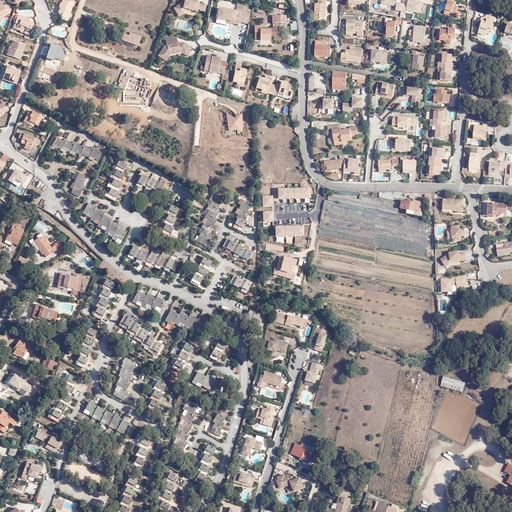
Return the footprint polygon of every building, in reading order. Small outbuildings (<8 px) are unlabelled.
[(60,17),(66,19),(72,0),(68,0),(67,2),(63,0),(61,0),(60,3),(58,2),(57,7),(59,8),(57,13),(61,14),(60,17)] [(181,11),(183,13),(187,9),(196,11),(196,9),(199,9),(199,10),(204,12),(206,5),(197,3),(197,0),(184,0),(184,3),(177,7),(177,6),(173,8),(173,10),(172,10),(175,14),(176,13),(176,14),(181,11)] [(327,18),(327,0),(318,0),(318,2),(315,2),(314,19),(320,20),(321,18),(327,18)] [(397,2),(397,0),(381,0),(381,4),(396,6),(395,10),(401,11),(402,2),(397,2)] [(417,0),(408,0),(408,3),(403,3),(403,11),(421,12),(422,0),(417,0)] [(446,0),(448,1),(444,11),(451,13),(452,12),(455,13),(455,15),(458,16),(461,8),(457,6),(457,5),(453,4),(454,3),(453,2),(454,0),(446,0)] [(0,16),(6,13),(8,11),(7,10),(8,9),(5,4),(2,6),(0,2),(0,16)] [(238,22),(247,24),(250,7),(237,5),(236,13),(238,13),(237,22),(238,22)] [(232,21),(234,12),(235,11),(217,7),(215,18),(225,20),(232,21)] [(487,27),(492,29),(495,23),(494,22),(496,16),(488,12),(486,17),(482,15),(480,19),(482,20),(478,31),(485,34),(487,29),(487,27)] [(396,23),(402,23),(403,16),(396,16),(396,20),(391,20),(391,22),(387,21),(386,32),(395,32),(396,23)] [(15,18),(13,18),(12,21),(14,22),(11,31),(19,34),(19,32),(23,33),(23,35),(29,36),(32,25),(27,23),(27,21),(15,17),(15,18)] [(358,35),(368,35),(369,29),(364,29),(364,20),(357,20),(357,19),(347,18),(347,31),(358,31),(358,33),(358,35)] [(420,42),(420,44),(431,45),(432,39),(424,38),(425,26),(414,25),(414,29),(413,36),(413,41),(420,42)] [(67,38),(69,31),(55,27),(53,34),(67,38)] [(455,37),(456,27),(449,27),(449,29),(441,28),(440,39),(444,39),(449,43),(452,43),(452,39),(451,38),(452,36),(455,37)] [(276,35),(276,30),(268,29),(268,30),(258,30),(258,28),(252,28),(252,39),(258,39),(258,41),(268,41),(268,35),(271,35),(276,35)] [(142,36),(125,30),(121,41),(138,47),(142,36)] [(175,37),(164,40),(165,46),(162,47),(157,56),(165,61),(169,54),(179,51),(186,55),(190,47),(184,43),(183,44),(180,44),(179,43),(177,43),(175,37)] [(315,53),(330,54),(330,44),(327,43),(327,39),(316,39),(315,53)] [(20,52),(22,52),(25,45),(12,41),(9,49),(7,48),(4,55),(17,59),(20,52)] [(353,58),(353,60),(364,61),(365,55),(362,55),(363,48),(357,47),(356,49),(351,49),(347,48),(347,49),(345,49),(344,51),(342,51),(341,59),(347,60),(347,57),(353,58)] [(421,49),(413,47),(411,57),(414,58),(413,67),(423,69),(425,55),(420,54),(421,49)] [(368,50),(367,59),(380,60),(380,58),(387,58),(388,49),(374,48),(373,51),(369,50),(368,50)] [(439,61),(438,67),(441,67),(450,68),(454,68),(454,62),(452,62),(452,54),(443,54),(443,62),(439,61)] [(226,80),(228,70),(223,69),(224,61),(221,60),(221,63),(218,63),(219,60),(219,58),(206,55),(204,64),(200,63),(199,69),(203,70),(203,68),(208,69),(208,71),(222,74),(221,78),(226,80)] [(236,82),(242,83),(246,72),(240,70),(241,64),(236,63),(231,80),(236,82)] [(7,70),(8,67),(4,66),(2,71),(0,70),(0,78),(13,82),(16,74),(10,71),(7,70)] [(450,71),(450,68),(441,67),(441,71),(437,71),(436,78),(452,80),(452,72),(450,71)] [(333,87),(346,88),(347,70),(334,69),(333,87)] [(365,81),(366,74),(351,71),(350,74),(353,75),(353,76),(358,77),(357,80),(365,81)] [(186,88),(151,76),(145,92),(137,89),(133,101),(132,102),(133,104),(135,105),(158,113),(160,109),(162,109),(163,107),(177,112),(180,104),(174,102),(173,105),(154,98),(159,86),(168,89),(169,87),(184,93),(186,88)] [(266,91),(271,93),(273,86),(268,84),(269,80),(258,77),(255,87),(260,88),(267,90),(266,91)] [(0,78),(0,82),(11,86),(13,82),(0,78)] [(273,86),(271,93),(287,98),(291,90),(289,89),(289,86),(284,84),(285,82),(280,80),(278,87),(273,86)] [(382,91),(389,93),(393,94),(395,83),(384,81),(383,83),(378,82),(376,92),(382,93),(382,91)] [(408,87),(407,94),(413,94),(412,105),(419,106),(420,88),(408,87)] [(438,94),(437,101),(450,102),(451,90),(438,89),(438,94)] [(353,106),(363,106),(363,97),(353,96),(353,102),(344,101),(343,109),(353,110),(353,106)] [(324,107),(334,107),(334,98),(324,97),(324,107)] [(362,119),(362,108),(354,108),(353,119),(362,119)] [(430,124),(436,124),(442,125),(442,120),(443,120),(444,112),(444,110),(434,109),(434,111),(433,119),(430,119),(430,124)] [(35,125),(37,120),(39,116),(27,110),(26,114),(28,115),(23,123),(30,127),(32,124),(35,125)] [(226,113),(227,130),(236,130),(236,132),(242,131),(241,112),(226,113)] [(53,123),(55,118),(49,115),(46,120),(53,123)] [(415,126),(415,119),(400,117),(399,116),(393,115),(392,123),(399,124),(398,126),(403,127),(403,128),(407,128),(408,125),(415,126)] [(343,140),(349,139),(352,138),(352,135),(358,134),(356,124),(350,125),(350,126),(342,127),(341,122),(328,124),(328,129),(333,128),(334,139),(343,139),(343,140)] [(447,134),(448,126),(442,125),(436,124),(436,130),(432,129),(431,137),(445,138),(445,134),(447,134)] [(483,137),(482,139),(488,139),(488,133),(487,133),(487,130),(483,130),(484,125),(475,124),(474,136),(483,137)] [(36,141),(17,134),(15,139),(19,141),(18,144),(23,147),(22,150),(28,152),(29,150),(31,151),(33,146),(35,146),(36,141)] [(89,154),(94,157),(97,159),(101,152),(92,146),(91,148),(82,144),(81,145),(73,141),(72,143),(63,139),(63,140),(55,137),(51,144),(60,149),(61,147),(69,151),(70,149),(75,152),(78,154),(79,152),(88,156),(89,154)] [(401,148),(411,149),(411,139),(397,138),(396,149),(401,149),(401,148)] [(429,155),(429,160),(440,161),(441,156),(442,148),(428,147),(428,155),(429,155)] [(469,168),(480,169),(481,156),(477,156),(477,154),(470,153),(469,168)] [(353,166),(359,167),(360,158),(350,156),(349,157),(344,156),(339,156),(323,158),(324,165),(325,164),(326,167),(341,166),(340,164),(344,163),(343,168),(353,170),(353,166)] [(404,168),(416,169),(417,160),(406,160),(406,156),(404,156),(404,158),(401,158),(401,162),(404,162),(404,168)] [(393,165),(393,159),(393,158),(379,159),(379,168),(384,168),(389,168),(389,169),(393,169),(393,165)] [(442,171),(442,161),(440,161),(429,160),(429,166),(427,166),(427,175),(439,175),(438,171),(442,171)] [(504,175),(506,175),(507,160),(502,160),(501,161),(490,161),(489,170),(501,171),(501,169),(504,169),(504,175)] [(128,165),(120,161),(117,165),(115,164),(113,168),(114,169),(117,170),(114,174),(112,173),(110,177),(111,178),(114,179),(112,184),(109,183),(107,186),(112,189),(109,193),(107,192),(104,196),(115,202),(120,193),(118,192),(122,184),(121,183),(125,175),(123,174),(128,165)] [(14,168),(10,175),(5,172),(2,178),(18,188),(26,175),(14,168)] [(156,187),(161,189),(165,192),(169,184),(160,179),(159,181),(151,176),(150,178),(141,173),(138,181),(138,182),(146,186),(147,184),(152,186),(155,188),(156,187)] [(84,179),(76,175),(73,180),(71,183),(73,185),(69,193),(77,197),(81,189),(80,188),(84,179)] [(328,203),(357,208),(359,201),(329,196),(328,203)] [(357,208),(397,215),(399,203),(359,196),(359,201),(357,208)] [(209,203),(206,201),(204,205),(209,208),(207,213),(204,211),(201,215),(207,218),(204,221),(202,220),(199,224),(204,227),(202,232),(198,230),(196,233),(202,236),(199,241),(196,239),(194,243),(204,249),(209,241),(207,239),(211,231),(210,229),(214,222),(212,221),(217,212),(216,212),(220,204),(212,199),(209,203)] [(251,205),(243,201),(241,205),(238,210),(240,211),(238,215),(236,218),(237,220),(235,224),(239,226),(237,230),(242,233),(245,229),(243,228),(246,222),(244,221),(249,212),(247,211),(251,205)] [(409,202),(403,201),(402,209),(407,210),(419,212),(420,202),(409,201),(409,202)] [(451,209),(451,211),(451,213),(460,213),(460,201),(441,201),(441,209),(451,209)] [(117,238),(122,241),(126,233),(117,228),(118,226),(110,222),(111,220),(103,215),(104,214),(96,209),(97,207),(89,203),(83,213),(87,215),(88,212),(93,215),(92,217),(90,219),(94,221),(96,219),(100,221),(98,224),(98,226),(101,228),(103,225),(107,227),(106,230),(104,232),(108,234),(110,232),(114,234),(113,236),(111,239),(115,241),(117,238)] [(511,204),(487,204),(487,215),(498,216),(497,214),(506,214),(506,211),(511,211),(511,204)] [(180,210),(172,206),(170,210),(167,209),(165,213),(166,214),(169,215),(167,219),(164,217),(162,222),(163,223),(166,224),(164,229),(161,228),(159,231),(164,234),(161,238),(158,236),(156,241),(167,246),(172,238),(170,237),(174,229),(173,228),(177,219),(175,218),(180,210)] [(60,221),(64,218),(60,212),(56,215),(60,221)] [(19,223),(14,220),(9,229),(12,231),(10,233),(8,232),(5,237),(16,244),(24,230),(17,226),(19,223)] [(35,226),(44,232),(46,228),(38,222),(35,226)] [(462,238),(462,231),(460,231),(459,231),(458,227),(450,229),(450,233),(451,240),(452,240),(452,244),(460,243),(460,238),(462,238)] [(39,236),(34,240),(39,247),(37,249),(40,254),(43,252),(46,255),(55,247),(52,244),(51,245),(42,236),(40,238),(39,236)] [(223,246),(227,249),(231,251),(235,253),(239,256),(248,261),(252,254),(227,239),(223,246)] [(285,247),(261,242),(261,244),(262,244),(261,248),(264,249),(265,247),(284,251),(285,247)] [(511,244),(510,245),(504,246),(504,250),(500,251),(496,251),(498,259),(506,257),(506,255),(509,255),(511,254),(511,244)] [(166,267),(171,269),(174,271),(178,263),(170,259),(169,261),(161,257),(159,259),(151,254),(150,255),(134,247),(129,254),(146,263),(147,261),(152,264),(156,266),(157,264),(161,266),(165,268),(166,267)] [(459,261),(460,263),(466,262),(465,255),(458,256),(458,253),(449,255),(440,262),(444,267),(449,263),(459,261)] [(295,259),(278,254),(275,268),(273,267),(271,273),(282,276),(283,271),(291,273),(295,259)] [(212,263),(204,258),(202,263),(199,267),(197,271),(195,275),(192,280),(190,283),(198,288),(212,263)] [(450,265),(460,263),(459,261),(449,263),(444,267),(445,269),(450,265)] [(73,287),(79,288),(81,275),(76,275),(76,276),(64,274),(64,272),(59,272),(56,286),(62,287),(63,285),(67,286),(71,287),(74,287),(73,287)] [(243,289),(247,291),(252,283),(244,279),(242,280),(234,276),(230,283),(234,285),(238,288),(239,287),(243,289)] [(447,290),(452,290),(452,286),(456,285),(457,289),(467,287),(466,277),(455,278),(456,281),(452,281),(452,280),(441,281),(442,291),(447,291),(447,290)] [(106,280),(102,288),(103,289),(100,294),(99,297),(101,299),(96,307),(98,308),(95,313),(94,316),(101,320),(105,312),(104,311),(108,303),(106,302),(111,294),(109,292),(114,284),(106,280)] [(156,307),(161,309),(165,301),(157,297),(156,299),(147,294),(146,296),(138,292),(132,302),(136,305),(137,302),(142,304),(141,305),(145,307),(147,304),(151,307),(154,309),(156,307)] [(41,306),(42,305),(36,303),(32,316),(38,318),(39,316),(43,317),(50,319),(53,311),(53,310),(44,307),(41,306)] [(175,323),(179,315),(170,311),(165,321),(168,323),(170,320),(175,323)] [(252,317),(247,314),(245,318),(250,321),(248,324),(256,330),(255,333),(259,336),(261,331),(260,331),(261,329),(258,327),(264,316),(255,311),(254,313),(252,317)] [(307,321),(307,319),(294,315),(294,316),(277,311),(275,321),(283,323),(283,321),(286,322),(286,324),(292,325),(293,322),(301,325),(301,327),(305,328),(307,321)] [(180,313),(179,315),(175,323),(174,324),(178,326),(180,323),(184,325),(188,318),(180,313)] [(129,327),(133,322),(133,320),(125,315),(119,325),(123,327),(124,324),(129,327)] [(189,316),(188,318),(184,325),(184,326),(187,329),(189,326),(193,328),(197,321),(189,316)] [(199,319),(197,321),(193,328),(193,329),(196,331),(198,328),(202,331),(207,324),(199,319)] [(141,326),(133,322),(129,327),(128,330),(126,332),(131,334),(132,332),(136,334),(135,337),(134,338),(137,340),(139,338),(143,341),(142,343),(140,345),(144,347),(146,344),(150,347),(154,341),(155,339),(146,334),(148,332),(140,328),(141,326)] [(80,356),(77,361),(76,364),(84,368),(88,360),(86,359),(90,351),(89,350),(94,341),(92,340),(96,332),(88,328),(84,336),(85,337),(81,346),(83,347),(78,355),(80,356)] [(318,329),(315,337),(318,337),(315,350),(322,351),(328,331),(318,329)] [(33,340),(22,334),(15,346),(17,348),(14,352),(23,357),(33,340)] [(275,341),(269,340),(267,349),(276,351),(276,350),(286,352),(288,343),(276,339),(275,341)] [(162,345),(154,341),(150,347),(148,350),(148,351),(152,353),(153,351),(158,353),(162,345)] [(226,345),(219,341),(216,346),(209,357),(216,362),(226,345)] [(194,347),(186,343),(183,348),(181,351),(179,356),(177,360),(173,365),(172,368),(179,372),(194,347)] [(55,356),(50,354),(47,364),(51,366),(55,356)] [(136,364),(128,360),(125,364),(123,363),(121,366),(122,367),(125,369),(123,373),(120,372),(118,376),(122,378),(119,383),(117,381),(115,385),(120,388),(117,392),(115,391),(112,395),(123,401),(128,392),(126,391),(130,383),(129,382),(133,374),(131,373),(136,364)] [(320,370),(321,364),(314,362),(312,367),(311,372),(309,371),(306,381),(316,383),(320,370)] [(269,372),(265,371),(264,375),(261,374),(258,386),(262,387),(264,381),(279,386),(279,388),(283,389),(285,382),(281,381),(282,380),(280,379),(281,377),(279,377),(280,375),(276,375),(277,374),(271,372),(270,374),(269,374),(269,372)] [(213,386),(215,380),(207,375),(205,377),(197,372),(191,382),(195,385),(197,382),(201,384),(201,385),(205,388),(206,385),(211,388),(213,386)] [(16,378),(13,376),(9,380),(18,386),(16,388),(24,394),(25,392),(31,397),(38,389),(19,374),(16,378)] [(59,396),(57,400),(59,401),(57,406),(54,404),(52,408),(55,410),(52,414),(50,413),(48,417),(58,423),(72,397),(71,396),(75,388),(73,387),(77,378),(70,374),(67,378),(64,377),(62,381),(66,383),(64,387),(61,386),(59,390),(64,393),(62,397),(59,396)] [(216,378),(215,380),(213,386),(217,388),(219,385),(223,387),(226,380),(222,378),(221,380),(216,378)] [(464,384),(442,378),(439,387),(461,393),(464,384)] [(166,385),(158,381),(153,389),(155,390),(150,398),(152,399),(147,408),(155,412),(159,404),(157,403),(162,394),(161,393),(166,385)] [(89,412),(88,415),(92,417),(93,415),(98,417),(96,420),(100,422),(102,419),(106,421),(104,424),(108,426),(110,424),(114,426),(113,429),(116,431),(118,428),(123,431),(121,433),(124,435),(130,424),(89,401),(85,410),(89,412)] [(185,421),(182,426),(180,429),(182,430),(178,439),(180,440),(175,448),(183,453),(188,444),(186,443),(190,435),(188,434),(193,425),(191,424),(195,416),(193,415),(198,407),(190,402),(185,411),(187,412),(183,420),(185,421)] [(216,424),(214,423),(212,428),(215,430),(214,433),(219,437),(221,433),(220,432),(224,424),(222,423),(227,414),(225,413),(227,408),(219,404),(217,409),(221,411),(219,414),(217,413),(214,418),(218,420),(216,424)] [(272,418),(273,415),(275,407),(269,405),(268,408),(260,406),(257,415),(263,417),(265,418),(264,422),(272,425),(274,419),(272,418)] [(2,412),(0,414),(0,427),(6,433),(9,429),(7,427),(10,422),(14,425),(17,422),(2,412)] [(48,442),(61,449),(65,442),(42,430),(39,436),(44,439),(44,438),(48,440),(48,442)] [(151,442),(143,438),(138,446),(141,448),(137,456),(138,457),(133,465),(141,470),(146,461),(144,460),(148,452),(147,451),(151,442)] [(256,439),(252,438),(250,443),(247,442),(244,452),(250,454),(252,446),(261,449),(263,442),(256,440),(256,439)] [(308,461),(312,450),(301,446),(296,444),(291,454),(308,461)] [(215,449),(207,445),(205,449),(203,453),(205,454),(202,459),(200,462),(202,463),(199,468),(197,472),(199,473),(196,478),(194,481),(202,486),(207,477),(205,476),(210,468),(208,467),(212,459),(211,458),(215,449)] [(437,463),(435,468),(445,473),(449,464),(437,458),(435,462),(437,463)] [(31,464),(26,462),(22,476),(26,478),(28,473),(37,476),(39,469),(42,470),(43,466),(32,462),(31,464)] [(511,483),(511,464),(507,462),(503,469),(509,473),(505,480),(511,483)] [(180,468),(172,463),(170,468),(168,472),(169,473),(165,481),(167,482),(165,487),(163,490),(165,491),(162,497),(160,500),(162,501),(160,506),(158,510),(162,511),(166,511),(170,505),(169,504),(173,496),(172,495),(176,487),(173,486),(178,477),(176,476),(180,468)] [(237,472),(235,477),(246,481),(247,485),(253,487),(256,476),(248,474),(248,476),(246,474),(237,472)] [(279,478),(280,481),(283,487),(290,484),(293,486),(293,488),(294,488),(296,493),(298,492),(299,491),(299,489),(302,489),(303,490),(306,489),(301,479),(295,482),(294,479),(290,477),(286,478),(285,476),(279,478)] [(138,482),(130,478),(125,486),(127,487),(123,495),(125,497),(121,504),(122,506),(118,511),(128,511),(130,510),(128,509),(133,501),(131,500),(135,492),(134,491),(138,482)] [(283,487),(280,481),(278,481),(281,490),(288,487),(289,486),(293,488),(293,486),(290,484),(283,487)] [(342,498),(340,498),(334,511),(346,511),(347,511),(349,511),(352,505),(349,505),(350,500),(342,497),(342,498)] [(396,508),(398,505),(392,502),(390,506),(376,500),(373,509),(368,507),(366,511),(396,511),(398,510),(398,509),(396,508)]
